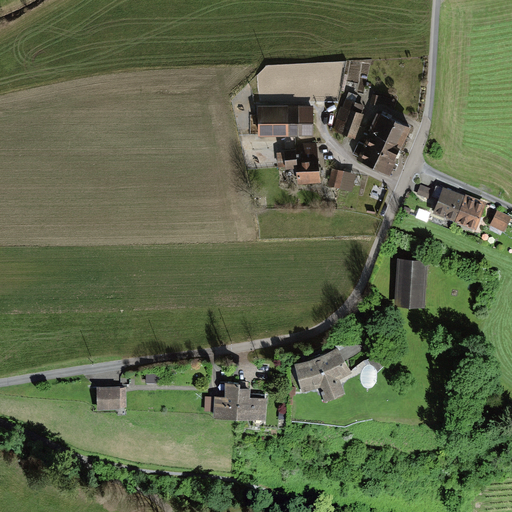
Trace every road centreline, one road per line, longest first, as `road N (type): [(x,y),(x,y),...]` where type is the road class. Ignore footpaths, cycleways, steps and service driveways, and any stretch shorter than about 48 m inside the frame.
road 1 (unclassified): [(0,383),(321,327),(360,287),(401,188)]
road 2 (track): [(74,458),(245,481),(324,511)]
road 3 (unclassified): [(412,162),(429,103),(436,0)]
